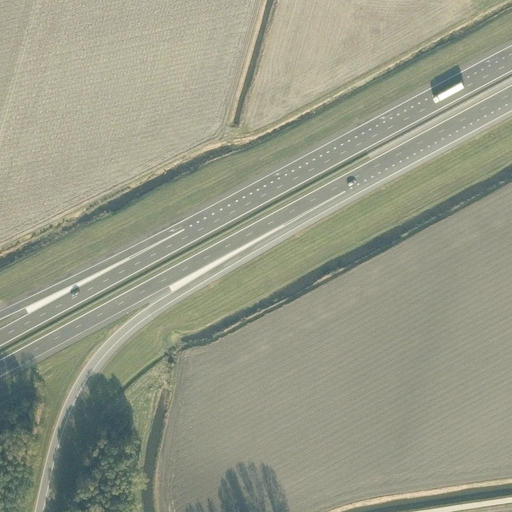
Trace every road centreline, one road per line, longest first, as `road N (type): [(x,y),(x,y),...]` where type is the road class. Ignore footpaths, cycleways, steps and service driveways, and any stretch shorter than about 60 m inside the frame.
road 1 (motorway): [(38,511),(67,407),(98,355),(136,319),(287,228),(341,183)]
road 2 (motorway): [(0,368),(341,183)]
road 3 (motorway): [(511,61),(187,235)]
road 4 (motorway): [(187,235),(0,337)]
road 5 (motorway): [(187,235),(0,313)]
road 6 (motorway): [(341,183),(511,92)]
